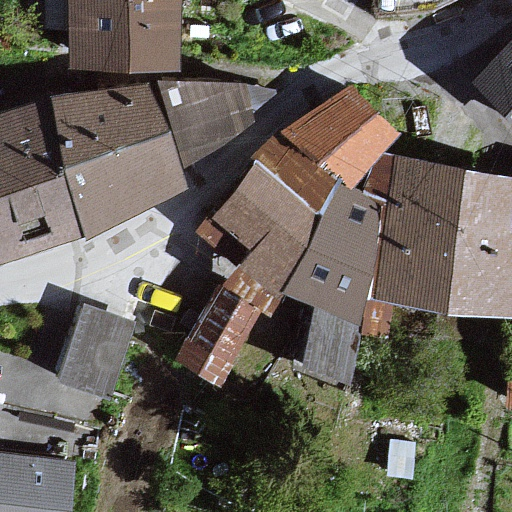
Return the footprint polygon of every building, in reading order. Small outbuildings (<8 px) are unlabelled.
[(172,0),(67,0),(67,53),(172,55),(172,0)] [(511,47),(480,79),(511,112),(511,47)] [(239,79),(152,74),(182,161),(273,91),(239,79)] [(139,76),(49,89),(62,154),(75,227),(179,176),(139,76)] [(252,153),(316,209),(335,176),(348,183),(369,160),(380,148),(397,130),(350,79),(279,127),(252,153)] [(49,89),(0,104),(0,245),(75,227),(62,154),(49,89)] [(359,187),(383,196),(362,287),(505,316),(510,247),(511,182),(380,148),(369,160),(359,187)] [(316,209),(252,153),(195,226),(231,258),(218,276),(175,349),(216,374),(258,300),(266,302),(278,281),(316,209)] [(348,183),(335,176),(316,209),(278,281),(301,294),(290,354),(344,372),(362,287),(383,196),(359,187),(348,183)] [(130,315),(82,298),(55,375),(103,392),(130,315)] [(64,511),(72,456),(0,446),(0,511),(64,511)]
